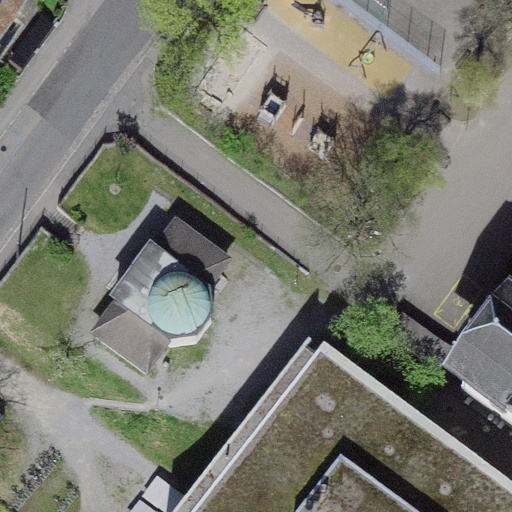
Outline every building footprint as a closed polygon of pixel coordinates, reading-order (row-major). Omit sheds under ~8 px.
[(0,0),(0,37),(22,3),(16,0),(0,0)] [(146,374),(167,345),(171,348),(196,344),(212,323),(208,296),(205,294),(226,265),(176,227),(155,257),(150,253),(129,283),(114,303),(119,307),(96,339),(146,374)] [(399,311),(377,341),(424,376),(446,346),(399,311)] [(511,321),(461,391),(511,428),(511,321)] [(511,511),(511,508),(320,364),(316,370),(306,363),(311,357),(308,355),(189,511),(511,511)]
